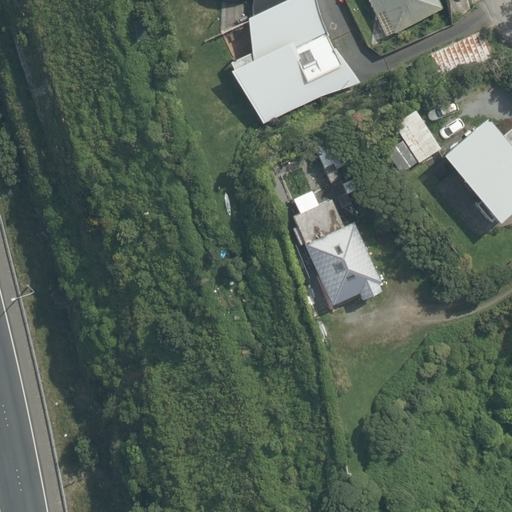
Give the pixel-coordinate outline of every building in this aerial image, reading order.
[(225,69),(261,125),(283,113),(315,98),(338,90),(360,83),(344,64),(331,47),(324,33),(312,3),(311,0),(221,0),(222,0),(251,0),(251,13),(243,17),(249,52),(227,62),(230,68),(225,69)] [(365,0),(385,36),(441,7),(437,0),(365,0)] [(490,58),(477,30),(427,54),(440,81),(490,58)] [(416,162),(417,163),(438,149),(412,110),(390,124),(401,140),(416,162)] [(481,116),(435,154),(476,202),(473,205),(488,222),(491,220),(493,222),(511,205),(511,148),(509,145),(511,142),(511,125),(511,124),(497,136),(481,116)] [(326,136),(304,144),(313,167),(335,159),(326,136)] [(399,173),(416,162),(401,140),(384,151),(399,173)] [(297,245),(301,244),(328,305),(355,293),(358,300),(379,291),(375,283),(378,281),(350,221),(342,225),(330,198),(316,205),(310,190),(291,199),(297,213),(290,216),(294,227),(290,228),(297,245)]
